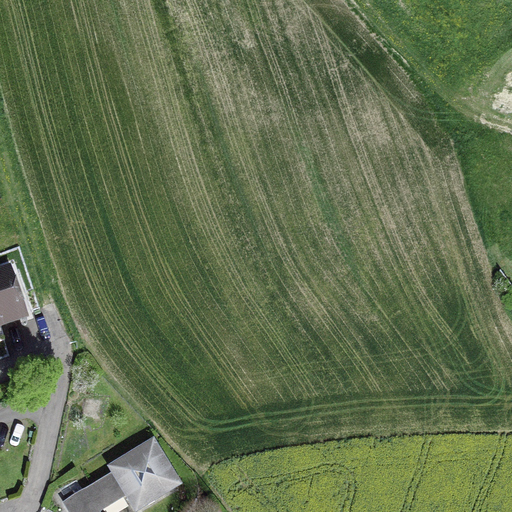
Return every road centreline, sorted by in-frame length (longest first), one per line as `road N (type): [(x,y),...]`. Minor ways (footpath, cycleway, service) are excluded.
road 1 (residential): [(0,370),(42,357),(63,362),(24,511)]
road 2 (track): [(359,0),(393,39),(511,123)]
